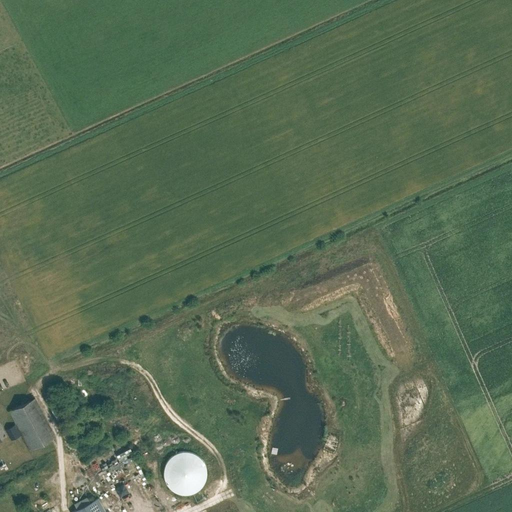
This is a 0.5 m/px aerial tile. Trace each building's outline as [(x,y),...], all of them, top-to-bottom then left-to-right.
[(53,389),(43,393),(55,422),(65,418),(53,389)] [(9,410),(30,449),(56,435),(35,396),(9,410)] [(6,429),(11,439),(21,434),(15,424),(6,429)] [(90,454),(95,459),(102,453),(98,448),(90,454)] [(165,478),(165,480),(166,482),(167,483),(168,485),(169,486),(171,488),(172,489),(174,490),(175,491),(177,492),(179,492),(181,493),(182,493),(184,493),(186,493),(188,493),(190,493),(192,493),(193,492),(195,491),(197,490),(198,489),(200,488),(201,487),(202,485),(203,484),(204,482),(205,480),(206,479),(206,477),(207,475),(207,473),(207,471),(207,470),(206,468),(206,466),(205,464),(205,462),(204,461),(203,459),(201,458),(200,456),(199,455),(197,454),(196,453),(194,452),(192,452),(190,451),(188,451),(187,451),(185,451),(183,451),(181,451),(179,452),(177,452),(176,453),(174,454),(172,455),(171,456),(170,457),(168,459),(167,460),(166,462),(166,464),(165,465),(164,467),(164,469),(164,471),(164,473),(164,475),(164,477),(165,478)] [(105,511),(98,497),(71,511),(105,511)]
